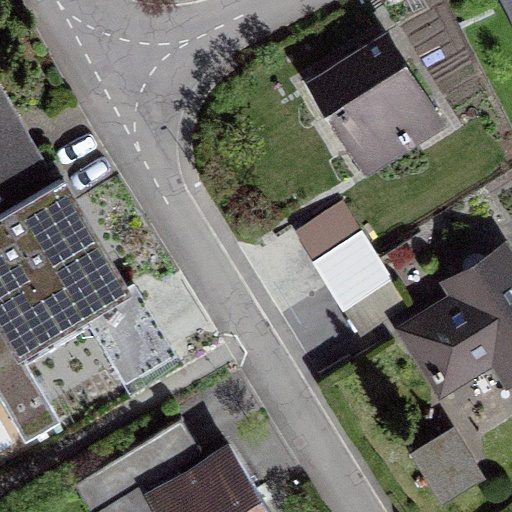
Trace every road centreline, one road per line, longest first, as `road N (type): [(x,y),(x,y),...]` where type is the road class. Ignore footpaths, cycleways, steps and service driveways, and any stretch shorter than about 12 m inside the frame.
road 1 (residential): [(134,109),(378,511)]
road 2 (residential): [(324,0),(134,109)]
road 3 (residential): [(134,109),(80,0)]
